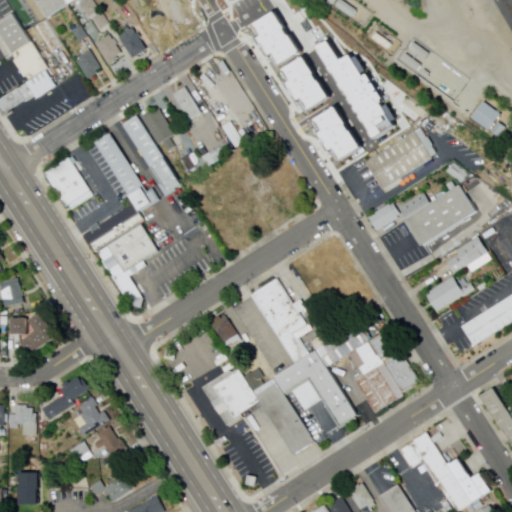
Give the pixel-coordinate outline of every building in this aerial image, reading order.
[(35,0),(82,0),(49,21),(35,0)] [(94,0),(103,12),(91,21),(83,10),(90,4),(87,0),(94,0)] [(211,0),(179,0),(193,22),(216,8),(211,0)] [(329,4),(332,0),(340,0),(335,8),(329,4)] [(343,2),(359,13),(353,21),(337,9),(343,2)] [(120,20),(114,9),(124,3),(131,13),(120,20)] [(33,14),(40,10),(47,20),(39,25),(33,14)] [(110,36),(109,36),(104,29),(101,30),(94,20),(103,15),(116,34),(111,37),(110,36)] [(0,34),(0,27),(17,17),(33,44),(13,56),(0,34)] [(37,29),(48,22),(65,50),(54,57),(37,29)] [(80,45),(73,33),(82,28),(90,40),(80,45)] [(120,40),(135,30),(150,53),(136,63),(120,40)] [(377,33),(396,46),(392,53),(373,40),(377,33)] [(112,38),(123,56),(118,59),(120,63),(110,70),(96,47),(112,38)] [(301,120),(357,87),(331,42),(274,76),(301,120)] [(411,49),(416,43),(432,55),(427,61),(411,49)] [(15,59),(35,47),(50,69),(48,70),(29,82),(15,59)] [(80,60),(92,53),(102,69),(101,69),(104,74),(90,83),(78,64),(82,62),(80,60)] [(407,54),(424,67),(419,72),(402,61),(407,54)] [(49,70),(60,87),(40,100),(29,83),(49,70)] [(422,75),(426,70),(432,74),(428,79),(422,75)] [(0,101),(28,84),(36,97),(6,116),(0,106),(0,101)] [(174,95),(187,88),(202,114),(190,122),(174,95)] [(491,132),(473,119),(486,103),(503,115),(497,122),(491,132)] [(143,118),(161,108),(177,135),(160,145),(143,118)] [(123,126),(138,115),(158,147),(182,188),(167,198),(157,183),(159,182),(123,126)] [(342,142),(354,162),(389,142),(377,121),(342,142)] [(493,132),(500,123),(509,129),(501,138),(493,132)] [(424,129),(430,139),(432,138),(437,147),(436,148),(441,155),(435,159),(436,160),(388,192),(370,164),(424,129)] [(97,140),(112,130),(151,190),(156,187),(162,197),(142,210),(97,140)] [(171,139),(177,148),(170,151),(164,143),(171,139)] [(202,158),(208,168),(222,159),(215,149),(202,158)] [(191,156),(198,167),(189,171),(183,160),(191,156)] [(44,173),(69,157),(93,196),(69,211),(44,173)] [(465,185),(450,173),(458,163),(473,175),(465,185)] [(302,194),(289,172),(271,183),(284,205),(302,194)] [(277,204),(261,179),(250,186),(266,211),(277,204)] [(450,186),(456,183),(460,189),(454,193),(450,186)] [(481,213),(426,248),(409,222),(412,220),(436,205),(454,193),(460,189),(464,187),(481,213)] [(405,209),(428,194),(436,205),(412,220),(405,209)] [(262,224),(249,200),(232,210),(245,233),(262,224)] [(140,214),(144,220),(95,252),(84,234),(91,228),(98,223),(99,226),(134,203),(140,214)] [(373,219),(393,206),(394,207),(398,205),(405,216),(402,218),(403,220),(382,233),(373,219)] [(98,253),(141,224),(157,252),(144,261),(147,266),(129,278),(144,299),(143,310),(138,310),(131,307),(98,253)] [(451,263),(463,256),(460,252),(483,238),(493,255),(472,269),(470,267),(458,275),(451,263)] [(0,247),(8,261),(0,265),(0,247)] [(322,253),(331,282),(348,277),(338,248),(322,253)] [(252,295),(278,278),(311,330),(299,338),(309,353),(295,361),(252,295)] [(430,295),(457,278),(465,291),(468,297),(442,314),(430,295)] [(22,280),(25,293),(26,295),(26,297),(26,298),(28,304),(9,309),(3,285),(22,280)] [(481,289),(488,284),(491,288),(484,293),(481,289)] [(465,291),(475,285),(479,291),(469,298),(468,297),(465,291)] [(511,300),(511,327),(480,348),(468,329),(511,300)] [(56,326),(57,327),(60,333),(61,334),(64,338),(33,359),(23,345),(41,333),(34,323),(47,314),(50,318),(56,326)] [(230,318),(245,341),(237,347),(234,342),(229,345),(216,327),(230,318)] [(13,336),(14,319),(30,320),(29,336),(13,336)] [(319,352),(356,327),(367,344),(330,369),(319,352)] [(373,341),(389,331),(401,350),(385,361),(373,341)] [(312,343),(322,336),(328,343),(317,350),(312,343)] [(369,345),(381,365),(363,377),(359,369),(366,365),(358,352),(369,345)] [(179,362),(169,361),(171,350),(181,352),(179,362)] [(385,363),(401,352),(419,382),(404,392),(385,363)] [(317,353),(357,418),(341,427),(309,378),(291,396),(280,379),(317,353)] [(356,383),(384,364),(405,396),(377,413),(356,383)] [(263,369),(270,379),(266,381),(269,385),(259,392),(249,379),(263,369)] [(244,371),(261,398),(265,404),(245,416),(247,419),(232,429),(206,389),(234,371),(237,376),(244,371)] [(45,410),(67,396),(63,391),(66,389),(64,385),(69,382),(70,385),(79,379),(81,383),(84,380),(91,391),(75,402),(78,406),(54,422),(45,410)] [(282,385),(320,444),(299,457),(265,404),(261,398),(282,385)] [(511,439),(486,398),(499,390),(511,410),(511,439)] [(96,400),(101,407),(98,409),(102,415),(106,413),(111,421),(85,437),(81,431),(88,427),(82,416),(85,414),(82,408),(96,400)] [(0,406),(7,406),(7,417),(8,427),(0,427),(0,406)] [(20,407),(29,407),(29,411),(36,411),(36,416),(41,416),(41,425),(39,425),(39,438),(25,439),(25,426),(21,427),(21,431),(12,431),(12,427),(12,417),(20,416),(20,407)] [(103,441),(100,435),(110,428),(118,440),(122,438),(129,449),(114,459),(106,448),(100,451),(96,445),(103,441)] [(405,451),(429,434),(474,501),(459,511),(426,462),(417,468),(405,451)] [(73,452),(87,443),(93,453),(79,462),(73,452)] [(453,464),(463,458),(476,479),(484,474),(495,491),(477,502),(453,464)] [(28,472),(41,471),(41,503),(21,504),(21,486),(23,486),(23,481),(28,481),(28,472)] [(92,488),(102,481),(108,490),(127,477),(135,489),(115,503),(108,492),(99,498),(92,488)] [(403,485),(419,511),(394,511),(385,497),(403,485)] [(365,511),(354,495),(368,486),(379,503),(377,504),(379,507),(373,511),(371,507),(365,511)] [(133,511),(163,497),(171,511),(133,511)] [(334,511),(332,507),(346,499),(353,511),(334,511)]
